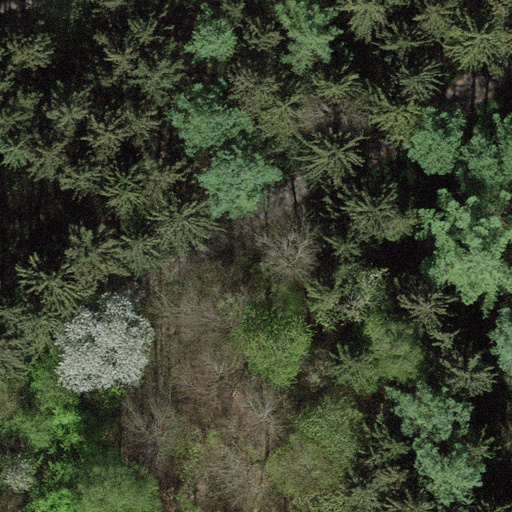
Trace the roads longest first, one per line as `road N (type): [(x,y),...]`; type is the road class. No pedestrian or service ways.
road 1 (track): [(0,392),(511,86)]
road 2 (track): [(0,30),(120,0)]
